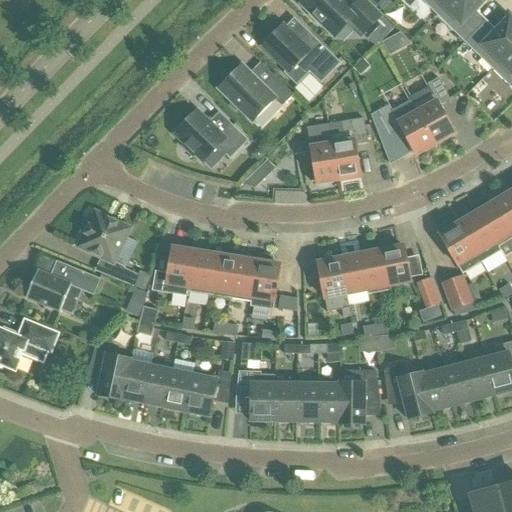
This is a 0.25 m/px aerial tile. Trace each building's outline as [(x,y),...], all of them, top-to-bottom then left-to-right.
[(345,5),(340,0),(304,0),(301,3),(311,14),(308,16),(319,28),(322,25),(333,37),(345,26),(349,31),(353,27),(361,35),(360,36),(361,37),(381,18),(363,0),(361,0),(353,8),(347,3),(345,5)] [(420,0),(437,16),(453,0),(420,0)] [(465,43),(481,27),(469,16),(486,0),(453,0),(437,16),(465,43)] [(493,70),(511,49),(511,19),(510,18),(491,36),(481,27),(465,43),(493,70)] [(282,25),(260,47),(285,72),(283,74),(296,87),(309,74),(320,85),(340,65),(308,34),(300,42),(282,25)] [(394,36),(401,50),(411,45),(400,33),(394,36)] [(511,49),(493,70),(511,88),(511,49)] [(242,66),(218,90),(230,102),(230,107),(235,112),(240,112),(252,124),(274,101),(282,108),(293,97),(273,77),(261,88),(253,81),(255,79),(242,66)] [(429,87),(409,98),(411,101),(417,114),(418,114),(436,146),(455,135),(440,107),(451,101),(439,79),(428,85),(429,87)] [(389,106),(378,113),(390,135),(401,129),(416,156),(436,146),(418,114),(417,114),(411,101),(392,112),(389,106)] [(197,112),(175,135),(185,144),(183,146),(191,156),(194,154),(201,163),(214,152),(220,151),(230,161),(248,142),(230,125),(220,135),(197,112)] [(364,120),(330,126),(333,145),(339,181),(361,178),(356,147),(368,145),(364,120)] [(330,126),(307,130),(315,171),(310,172),(312,183),(317,182),(317,185),(339,181),(333,145),(330,126)] [(267,161),(246,182),(254,191),(275,170),(267,161)] [(511,193),(496,203),(511,229),(511,193)] [(511,229),(496,203),(478,214),(496,244),(497,244),(511,234),(511,229)] [(82,240),(78,249),(114,266),(132,230),(96,213),(91,221),(86,223),(80,235),(82,240)] [(478,214),(459,225),(482,264),(502,252),(497,244),(496,244),(478,214)] [(459,225),(440,236),(458,267),(463,275),(482,264),(459,225)] [(404,248),(383,252),(390,287),(411,283),(411,279),(423,277),(419,257),(407,259),(404,248)] [(187,298),(188,293),(194,253),(172,250),(165,294),(187,298)] [(390,291),(390,287),(383,252),(361,256),(368,291),(367,291),(368,296),(390,291)] [(194,253),(188,293),(209,296),(216,257),(194,253)] [(361,256),(340,260),(347,295),(367,291),(368,291),(361,256)] [(216,257),(209,296),(231,300),(237,260),(216,257)] [(237,260),(231,300),(251,303),(252,303),(253,299),(258,263),(237,260)] [(340,260),(318,265),(325,300),(328,314),(342,311),(344,320),(352,319),(347,295),(340,260)] [(37,273),(27,299),(61,313),(71,288),(94,297),(101,281),(57,262),(50,278),(37,273)] [(251,303),(250,308),(273,312),(275,302),(281,267),(258,263),(253,299),(252,303),(251,303)] [(119,268),(113,280),(132,288),(137,277),(119,268)] [(473,304),(464,277),(442,284),(452,314),(454,313),(456,318),(477,311),(474,304),(473,304)] [(511,290),(509,285),(499,292),(504,301),(511,295),(511,290)] [(144,308),(140,323),(155,327),(159,312),(144,308)] [(194,332),(196,321),(185,319),(183,330),(194,332)] [(466,322),(454,325),(456,333),(468,330),(466,322)] [(0,369),(2,371),(3,367),(15,372),(24,352),(29,354),(33,352),(35,347),(48,352),(48,353),(50,354),(58,336),(26,323),(19,339),(0,331),(0,369)] [(140,323),(137,334),(151,338),(155,327),(140,323)] [(227,326),(215,324),(214,335),(225,336),(227,326)] [(388,336),(386,324),(375,326),(377,338),(388,336)] [(354,336),(353,325),(341,327),(343,338),(354,336)] [(456,333),(454,325),(441,328),(444,336),(456,333)] [(237,338),(238,327),(227,326),(225,336),(237,338)] [(375,326),(363,328),(365,340),(377,338),(375,326)] [(414,343),(427,341),(424,332),(412,335),(414,343)] [(178,344),(180,336),(167,333),(165,341),(178,344)] [(192,338),(180,336),(178,344),(190,347),(192,338)] [(496,356),(484,359),(494,397),(511,391),(511,342),(494,347),(496,356)] [(233,362),(235,344),(222,343),(219,361),(233,362)] [(328,355),(340,353),(339,345),(327,346),(328,355)] [(298,355),(298,346),(285,346),(285,355),(298,355)] [(310,347),(298,346),(298,355),(310,356),(310,347)] [(122,402),(123,400),(122,400),(129,367),(130,362),(98,355),(93,371),(102,372),(97,397),(122,402)] [(484,359),(464,364),(465,371),(473,402),(494,397),(484,359)] [(123,400),(143,404),(151,366),(130,362),(129,367),(122,400),(123,400)] [(464,364),(443,370),(453,407),(473,402),(465,371),(464,364)] [(172,371),(151,366),(143,404),(164,409),(170,378),(172,371)] [(405,366),(384,372),(386,381),(388,404),(389,404),(403,400),(403,402),(408,421),(433,415),(433,412),(432,413),(423,380),(422,375),(408,379),(405,366)] [(443,370),(422,375),(423,380),(432,413),(433,412),(453,407),(443,370)] [(193,375),(172,371),(170,378),(164,409),(185,413),(193,375)] [(339,424),(338,424),(339,426),(364,426),(364,405),(378,405),(379,382),(378,382),(377,372),(354,372),(339,372),(339,379),(339,387),(340,387),(340,390),(339,424)] [(239,377),(236,401),(250,401),(250,423),(276,423),(276,386),(277,376),(261,376),(261,374),(239,373),(239,377)] [(231,376),(218,375),(217,381),(196,376),(193,375),(185,413),(188,414),(210,418),(214,397),(228,400),(231,376)] [(276,386),(276,423),(297,423),(298,386),(276,386)] [(298,386),(297,423),(318,423),(319,387),(298,386)] [(319,387),(318,423),(338,424),(339,424),(340,390),(340,387),(339,387),(319,387)] [(511,511),(511,485),(498,489),(504,511),(511,511)] [(504,511),(498,489),(472,496),(476,511),(504,511)]
